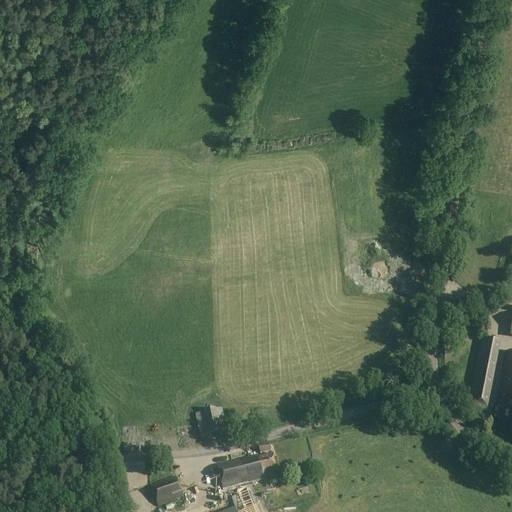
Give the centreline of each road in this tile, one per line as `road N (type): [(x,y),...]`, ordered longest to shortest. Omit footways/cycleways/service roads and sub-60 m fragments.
road 1 (unclassified): [(0,474),(214,453),(436,388)]
road 2 (unclassified): [(436,388),(432,348),(486,0)]
